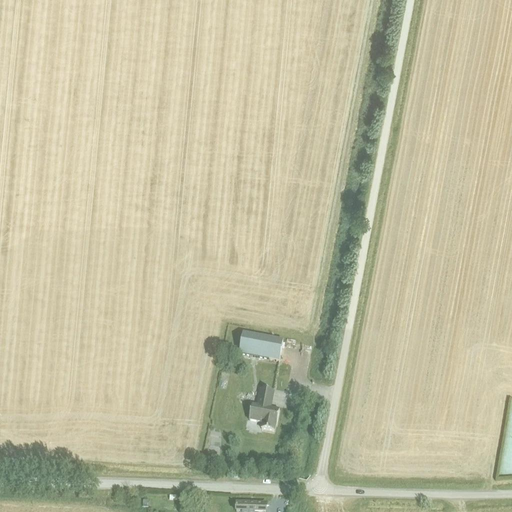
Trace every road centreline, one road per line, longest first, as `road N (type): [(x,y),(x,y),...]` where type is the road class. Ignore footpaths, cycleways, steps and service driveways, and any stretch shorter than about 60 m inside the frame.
road 1 (unclassified): [(318,490),(411,0)]
road 2 (unclassified): [(318,490),(0,481)]
road 3 (unclassified): [(511,494),(318,490)]
